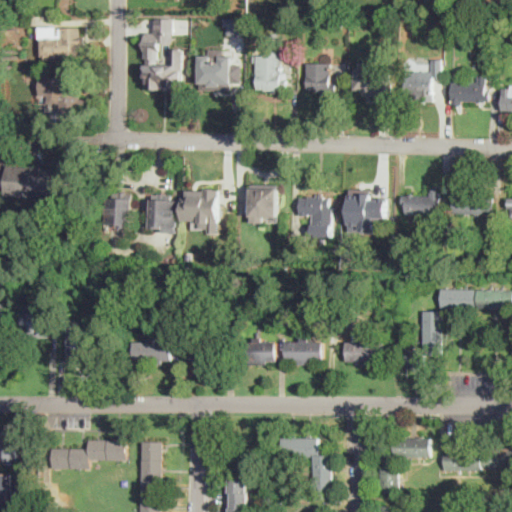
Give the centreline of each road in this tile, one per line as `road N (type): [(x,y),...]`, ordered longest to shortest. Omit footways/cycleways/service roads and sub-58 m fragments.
road 1 (residential): [(511,404),(0,404)]
road 2 (residential): [(511,148),(122,141)]
road 3 (residential): [(122,141),(119,0)]
